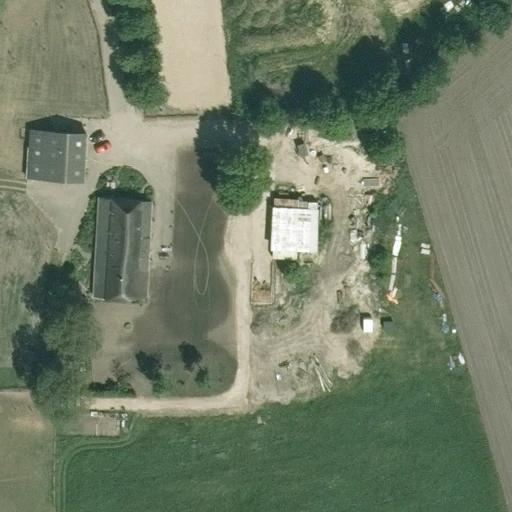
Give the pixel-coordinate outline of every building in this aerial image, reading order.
[(84,131),(30,128),(25,177),(82,179),(84,131)] [(145,297),(150,201),(98,196),(93,296),(145,297)] [(306,208),(303,227),(320,229),(322,210),(306,208)] [(268,260),(258,260),(258,282),(268,282),(268,260)] [(67,360),(89,359),(88,325),(64,326),(67,360)]
